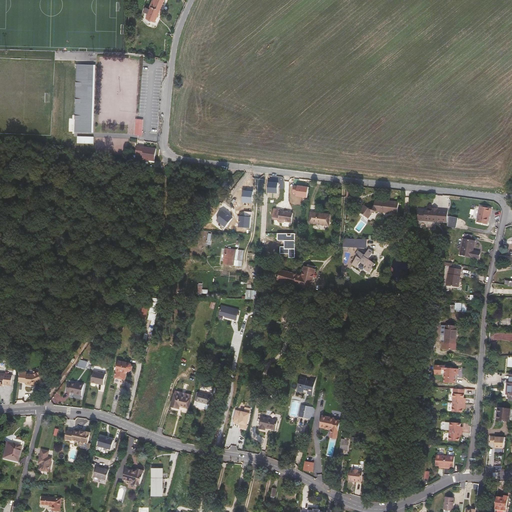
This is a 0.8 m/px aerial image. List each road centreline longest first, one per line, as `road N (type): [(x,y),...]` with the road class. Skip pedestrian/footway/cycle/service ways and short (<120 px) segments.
road 1 (residential): [(403,505),(366,509),(263,461),(163,440),(100,415),(0,412)]
road 2 (residential): [(504,220),(485,301),(470,477)]
road 3 (unclassified): [(192,0),(174,45),(165,146),(192,161),(266,171)]
road 4 (residential): [(266,171),(499,199)]
road 5 (unknown): [(243,316),(211,451)]
